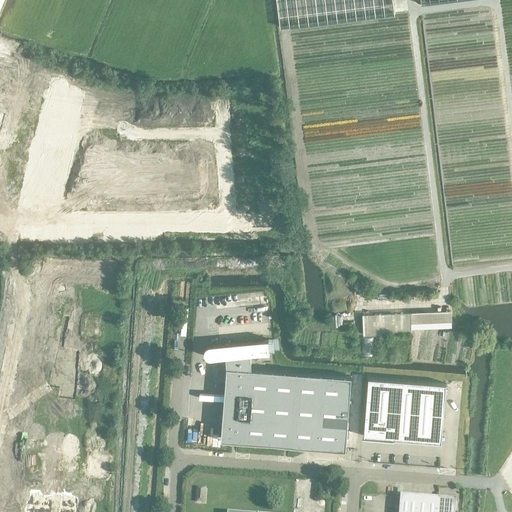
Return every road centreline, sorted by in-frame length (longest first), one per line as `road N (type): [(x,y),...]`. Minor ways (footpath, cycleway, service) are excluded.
road 1 (residential): [(33,222),(229,219)]
road 2 (residential): [(0,396),(33,222)]
road 3 (unclassified): [(355,472),(184,461)]
road 4 (unclassified): [(184,461),(174,449),(185,309)]
road 5 (residential): [(67,79),(33,222)]
road 6 (unclassified): [(494,485),(355,472)]
road 7 (residential): [(0,439),(135,451)]
